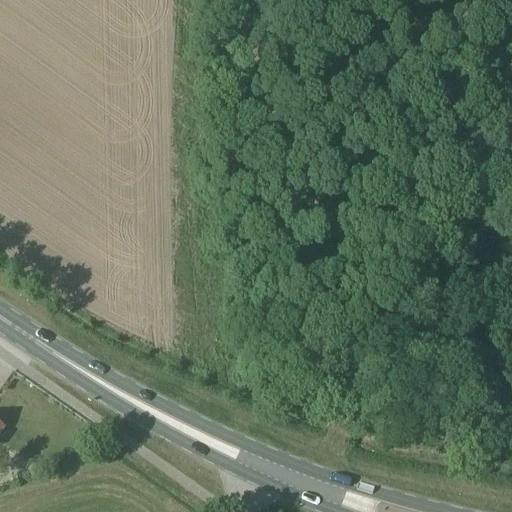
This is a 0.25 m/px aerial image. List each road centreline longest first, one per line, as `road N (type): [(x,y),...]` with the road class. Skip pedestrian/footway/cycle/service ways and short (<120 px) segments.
road 1 (secondary): [(438,511),(265,452),(25,337)]
road 2 (secondary): [(25,337),(93,391),(252,479),(332,511)]
